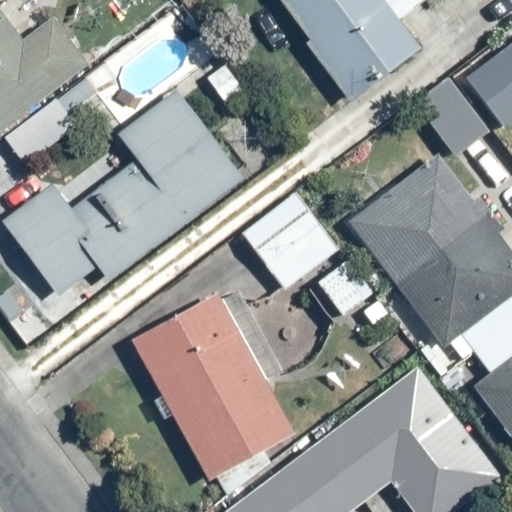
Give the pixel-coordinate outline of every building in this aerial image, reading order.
[(279,0),(350,96),(418,46),(400,21),(427,0),(279,0)] [(0,131),(2,130),(53,93),(88,67),(52,18),(24,39),(0,5),(0,131)] [(489,131),(450,77),(416,102),(455,156),(489,131)] [(245,178),(175,87),(102,143),(123,170),(100,188),(79,161),(2,220),(60,296),(98,267),(110,282),(141,258),(245,178)] [(53,93),(2,130),(26,163),(77,126),(53,93)] [(511,254),(439,156),(352,221),(431,328),(444,346),(465,331),(496,373),(475,389),(511,439),(511,254)] [(0,202),(29,185),(15,161),(0,169),(0,202)] [(338,249),(298,193),(243,232),(284,288),(338,249)] [(373,293),(345,256),(316,279),(344,315),(373,293)] [(297,433),(220,297),(136,344),(213,480),(297,433)] [(457,511),(501,479),(417,368),(225,511),(351,511),(392,482),(415,511),(457,511)]
